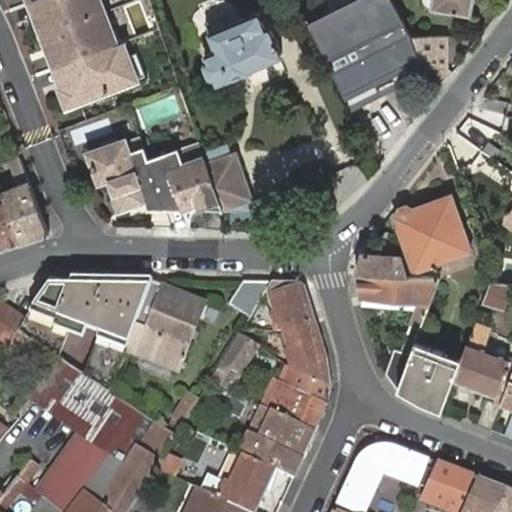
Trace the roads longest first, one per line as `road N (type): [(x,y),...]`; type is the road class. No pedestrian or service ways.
road 1 (residential): [(511,29),(382,194),(323,251)]
road 2 (residential): [(323,251),(91,248)]
road 3 (residential): [(0,37),(91,248)]
road 4 (residential): [(356,398),(511,462)]
road 5 (residential): [(356,398),(357,368),(323,251)]
road 6 (residential): [(303,511),(356,398)]
